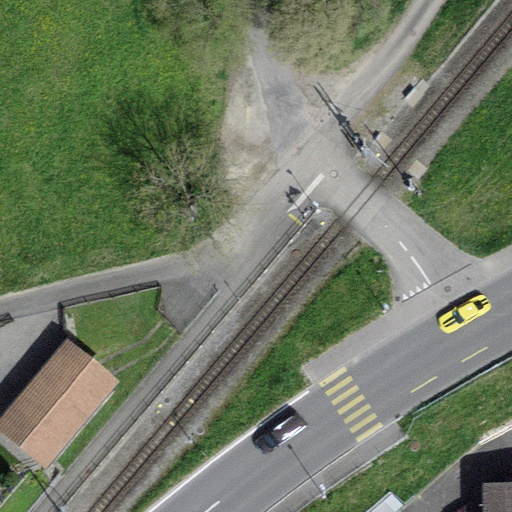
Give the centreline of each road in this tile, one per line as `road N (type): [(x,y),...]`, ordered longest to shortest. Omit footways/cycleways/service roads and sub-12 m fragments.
road 1 (residential): [(0,306),(262,259),(331,172)]
road 2 (secondary): [(206,511),(459,328)]
road 3 (residential): [(331,172),(398,230),(459,328)]
road 4 (residential): [(236,0),(253,59),(331,172)]
road 5 (track): [(426,0),(331,172)]
